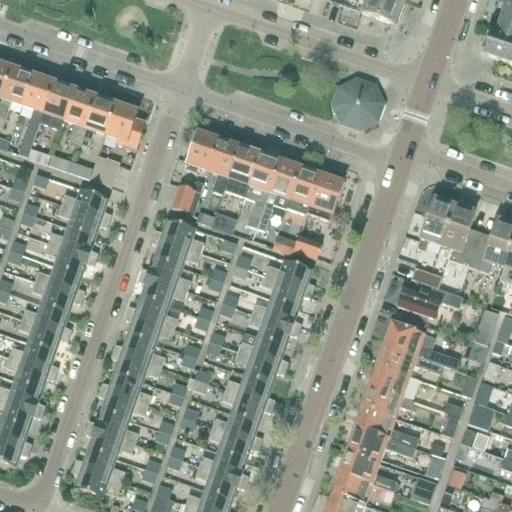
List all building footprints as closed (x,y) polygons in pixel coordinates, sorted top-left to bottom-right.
[(347,0),(328,0),(327,4),(344,10),(347,0)] [(402,4),(389,0),(361,0),(356,14),(390,26),(390,24),(395,22),(398,24),(404,7),(402,6),(402,4)] [(511,6),(505,5),(502,14),(504,15),(501,23),(511,26),(511,6)] [(511,26),(501,23),(499,30),(497,30),(494,39),(493,40),(511,46),(511,26)] [(511,46),(493,40),(494,39),(488,37),(481,57),(511,68),(511,46)] [(0,106),(2,102),(12,72),(0,67),(0,106)] [(24,73),(23,76),(12,72),(2,102),(0,106),(0,128),(2,130),(10,106),(22,110),(34,77),(24,73)] [(43,83),(44,80),(34,77),(22,110),(34,114),(19,159),(28,162),(31,153),(35,141),(39,129),(40,127),(43,117),(54,87),(43,83)] [(374,91),(372,90),(357,85),(341,93),(335,110),(343,125),(359,131),(375,123),(381,107),(374,91)] [(64,90),(54,87),(43,117),(40,127),(61,134),(64,124),(75,91),(65,88),(64,90)] [(79,148),(85,132),(96,101),(85,97),(86,95),(75,91),(64,124),(75,128),(69,144),(79,148)] [(96,101),(85,132),(79,148),(90,151),(96,135),(106,139),(117,106),(107,102),(106,105),(96,101)] [(127,112),(128,109),(117,106),(106,139),(105,143),(136,153),(145,127),(135,124),(138,116),(127,112)] [(209,141),(198,137),(186,173),(178,170),(172,187),(180,190),(183,191),(187,180),(195,183),(195,182),(199,172),(208,175),(220,142),(209,139),(209,141)] [(0,152),(7,154),(10,145),(0,141),(0,152)] [(230,146),(220,142),(208,175),(218,178),(212,195),(223,199),(224,195),(239,151),(229,148),(230,146)] [(250,155),(239,151),(224,195),(245,202),(260,157),(250,153),(250,155)] [(48,170),(51,160),(31,153),(28,162),(28,163),(48,170)] [(271,162),(271,160),(260,157),(245,202),(257,206),(249,230),(257,233),(280,165),(271,162)] [(69,177),(73,166),(52,159),(51,160),(48,170),(69,177)] [(98,160),(94,174),(90,184),(100,187),(108,163),(98,160)] [(111,191),(120,168),(108,163),(100,187),(111,191)] [(291,169),(280,165),(257,233),(265,236),(274,210),(287,214),(287,213),(302,171),(291,167),(291,169)] [(90,184),(94,174),(73,166),(69,177),(90,184)] [(311,176),(312,174),(302,171),(287,213),(307,219),(307,218),(310,210),(310,211),(321,180),(311,176)] [(46,193),(49,183),(37,178),(33,189),(46,193)] [(330,226),(343,187),(321,180),(310,211),(310,210),(307,218),(330,226)] [(12,191),(25,196),(28,187),(15,182),(12,191)] [(205,186),(195,182),(195,183),(192,191),(201,195),(205,186)] [(201,197),(183,191),(180,190),(172,213),(193,220),(201,197)] [(21,206),(25,196),(12,191),(8,202),(21,206)] [(103,216),(108,203),(82,194),(78,204),(65,199),(62,209),(109,226),(111,219),(103,216)] [(441,249),(454,210),(434,203),(417,253),(425,256),(429,245),(441,249)] [(24,218),(36,222),(40,212),(27,208),(24,218)] [(107,232),(109,226),(62,209),(58,220),(71,224),(68,233),(94,242),(99,229),(107,232)] [(467,240),(475,217),(454,210),(441,249),(453,253),(449,264),(469,271),(478,244),(467,240)] [(33,232),(36,222),(24,218),(20,227),(33,232)] [(0,225),(0,230),(11,234),(15,225),(2,220),(0,225)] [(232,239),(236,226),(222,221),(218,234),(232,239)] [(192,242),(195,234),(168,224),(164,237),(155,235),(153,241),(201,258),(205,247),(192,242)] [(504,270),(511,247),(511,229),(497,225),(489,247),(479,244),(481,237),(480,237),(478,244),(469,271),(488,278),(492,266),(504,270)] [(0,241),(8,244),(11,234),(0,230),(0,241)] [(90,255),(94,242),(68,233),(65,242),(52,237),(49,247),(88,261),(96,264),(98,258),(90,255)] [(293,260),(294,255),(297,246),(278,239),(273,253),(293,260)] [(317,263),(322,248),(299,240),(297,246),(294,255),(317,263)] [(198,267),(201,258),(153,241),(151,247),(159,250),(155,263),(181,272),(185,263),(198,267)] [(233,258),(236,248),(224,244),(220,253),(233,258)] [(11,256),(23,260),(26,250),(14,246),(11,256)] [(96,264),(88,261),(49,247),(45,258),(58,262),(55,271),(81,280),(86,267),(94,270),(96,264)] [(511,247),(504,270),(500,281),(511,285),(511,247)] [(20,270),(23,260),(11,256),(7,266),(20,270)] [(236,270),(249,274),(252,265),(239,260),(236,270)] [(179,280),(181,272),(155,263),(150,276),(142,273),(140,279),(188,296),(192,285),(179,280)] [(307,287),(312,274),(285,265),(281,274),(269,270),(265,280),(313,296),(315,290),(307,287)] [(245,284),(249,274),(236,270),(233,280),(245,284)] [(77,293),(81,280),(55,271),(52,280),(39,276),(35,286),(75,299),(83,302),(85,296),(77,293)] [(442,282),(432,278),(415,272),(411,284),(416,285),(438,294),(442,282)] [(211,282),(223,286),(227,277),(214,273),(211,282)] [(182,315),(185,305),(188,296),(140,279),(138,285),(146,288),(141,301),(168,311),(182,315)] [(311,302),(313,296),(265,280),(262,290),(274,294),(271,304),(298,313),(303,300),(311,302)] [(220,297),(223,286),(211,282),(207,292),(220,297)] [(0,286),(0,294),(10,298),(13,288),(1,284),(0,286)] [(463,302),(438,294),(416,285),(416,286),(418,287),(415,296),(403,292),(397,310),(436,324),(442,307),(459,313),(463,302)] [(83,302),(75,299),(35,286),(32,296),(45,300),(42,309),(68,319),(72,305),(81,308),(83,302)] [(0,306),(6,308),(10,298),(0,294),(0,306)] [(223,308),(235,312),(239,303),(226,298),(223,308)] [(165,318),(168,311),(141,301),(137,314),(129,311),(127,317),(175,334),(179,323),(165,318)] [(294,326),(298,313),(271,304),(268,312),(256,308),(252,318),(300,334),(302,328),(294,326)] [(232,322),(235,312),(223,308),(219,318),(232,322)] [(63,331),(68,319),(42,309),(39,318),(26,314),(22,324),(61,337),(70,340),(72,334),(63,331)] [(197,320),(210,325),(213,315),(201,311),(197,320)] [(487,351),(497,319),(484,315),(474,346),(487,351)] [(172,344),(175,334),(127,317),(125,323),(133,326),(128,340),(155,349),(158,339),(172,344)] [(297,341),(300,334),(252,318),(249,328),(261,332),(258,342),(285,351),(289,338),(297,341)] [(207,335),(210,325),(197,320),(194,331),(207,335)] [(70,340),(61,337),(22,324),(19,334),(32,338),(29,347),(55,356),(59,343),(68,346),(70,340)] [(406,332),(392,328),(384,350),(417,361),(443,370),(447,371),(450,361),(431,354),(431,355),(420,352),(425,338),(406,332)] [(210,346),(222,351),(225,341),(213,336),(210,346)] [(152,357),(155,349),(128,340),(124,352),(116,349),(114,355),(162,372),(166,361),(152,357)] [(280,364),(285,351),(258,342),(255,350),(243,346),(239,357),(286,373),(288,367),(280,364)] [(493,356),(500,359),(504,347),(497,345),(493,356)] [(219,360),(222,351),(210,346),(206,356),(219,360)] [(50,369),(55,356),(29,347),(25,359),(11,354),(9,362),(48,375),(56,378),(59,372),(50,369)] [(184,359),(197,364),(200,354),(188,349),(184,359)] [(443,370),(417,361),(384,350),(379,366),(377,366),(376,370),(410,381),(414,370),(440,379),(443,370)] [(159,382),(162,372),(114,355),(111,361),(120,364),(115,378),(142,387),(145,377),(159,382)] [(284,379),(286,373),(239,357),(236,366),(248,370),(245,380),(272,389),(276,376),(284,379)] [(193,373),(197,364),(184,359),(181,369),(193,373)] [(56,378),(48,375),(9,362),(5,372),(18,376),(15,386),(41,395),(46,382),(54,385),(56,378)] [(482,386),(495,391),(503,393),(504,389),(496,385),(501,370),(489,366),(482,386)] [(403,402),(410,381),(376,370),(375,373),(372,374),(371,378),(372,381),(369,390),(403,402)] [(197,385),(209,389),(213,379),(200,375),(197,385)] [(139,395),(142,387),(115,378),(111,390),(103,387),(100,394),(149,411),(153,400),(139,395)] [(267,402),(272,389),(245,380),(242,389),(229,384),(226,395),(273,411),(275,405),(267,402)] [(206,398),(209,389),(197,385),(194,394),(206,398)] [(37,407),(41,395),(15,386),(12,395),(0,390),(0,401),(43,417),(45,410),(37,407)] [(488,411),(495,391),(482,386),(475,407),(488,411)] [(172,396),(184,401),(188,391),(175,387),(172,396)] [(414,406),(403,402),(369,390),(362,412),(395,423),(400,411),(411,415),(414,406)] [(146,420),(149,411),(100,394),(98,400),(106,403),(102,416),(129,425),(132,415),(146,420)] [(271,417),(273,411),(226,395),(222,404),(235,409),(232,418),(258,427),(263,415),(271,417)] [(181,411),(184,401),(172,396),(168,406),(181,411)] [(41,423),(43,417),(0,401),(0,412),(5,415),(2,424),(28,433),(33,420),(41,423)] [(460,422),(463,412),(447,406),(443,416),(448,418),(460,422)] [(481,432),(488,411),(475,407),(468,427),(481,432)] [(388,444),(395,423),(362,412),(355,432),(388,444)] [(184,423),(196,426),(199,417),(187,413),(184,423)] [(126,434),(129,425),(102,416),(97,428),(89,426),(87,432),(136,449),(139,439),(126,434)] [(254,440),(258,427),(232,418),(228,427),(216,423),(212,433),(252,446),(260,449),(262,443),(254,440)] [(453,442),(460,422),(448,418),(441,438),(453,442)] [(193,436),(196,426),(184,423),(181,432),(193,436)] [(24,446),(28,433),(2,424),(0,429),(0,444),(22,452),(30,455),(32,449),(24,446)] [(159,434),(171,439),(175,429),(162,425),(159,434)] [(132,459),(136,449),(87,432),(85,438),(93,441),(89,454),(116,463),(119,454),(132,459)] [(400,448),(388,444),(355,432),(348,452),(381,464),(385,453),(412,463),(416,453),(400,448)] [(260,449),(252,446),(212,433),(209,443),(222,447),(218,456),(245,466),(250,453),(258,455),(260,449)] [(472,452),(477,437),(466,433),(461,448),(468,451),(472,452)] [(168,448),(171,439),(159,434),(155,444),(168,448)] [(416,453),(419,444),(403,438),(400,448),(416,453)] [(30,455),(22,452),(0,444),(0,466),(15,471),(20,458),(28,461),(30,455)] [(468,451),(461,448),(457,460),(464,462),(468,451)] [(171,460),(183,465),(186,455),(174,451),(171,460)] [(112,472),(116,463),(89,454),(84,467),(76,464),(74,470),(123,487),(126,477),(112,472)] [(241,478),(245,466),(218,456),(215,465),(203,461),(199,471),(247,487),(249,481),(241,478)] [(376,480),(380,468),(346,456),(339,477),(373,489),(384,493),(393,496),(396,486),(376,480)] [(439,483),(446,463),(432,459),(426,479),(439,483)] [(179,474),(183,465),(171,460),(167,470),(179,474)] [(511,465),(504,463),(501,471),(510,474),(510,476),(511,477),(511,465)] [(145,472),(158,477),(161,468),(148,464),(145,472)] [(119,497),(123,487),(74,470),(72,476),(80,479),(75,493),(102,502),(105,492),(119,497)] [(245,493),(247,487),(199,471),(196,481),(208,485),(205,494),(232,504),(236,491),(245,493)] [(154,487),(158,477),(145,472),(142,483),(154,487)] [(365,510),(373,489),(339,477),(332,498),(365,510)] [(157,499),(169,503),(173,494),(160,490),(157,499)] [(430,509),(435,494),(423,490),(418,505),(430,509)] [(449,508),(455,493),(447,490),(442,506),(449,508)] [(395,497),(393,496),(384,493),(380,502),(392,506),(395,497)] [(228,511),(232,504),(205,494),(202,504),(189,500),(186,509),(194,511),(228,511)] [(500,508),(502,500),(492,497),(490,504),(500,508)] [(364,511),(365,510),(332,498),(331,501),(328,501),(325,509),(327,511),(326,511),(364,511)] [(172,511),(175,505),(169,503),(157,499),(152,511),(172,511)] [(511,511),(500,508),(490,504),(484,502),(481,510),(486,511),(511,511)] [(145,511),(148,507),(135,503),(131,511),(145,511)]
